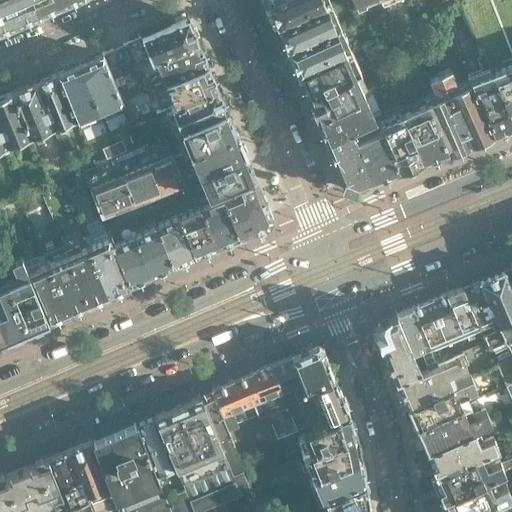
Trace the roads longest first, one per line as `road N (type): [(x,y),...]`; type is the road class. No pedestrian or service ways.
road 1 (secondary): [(0,431),(332,298)]
road 2 (secondary): [(321,247),(0,386)]
road 3 (residential): [(321,247),(230,0)]
road 4 (residential): [(398,511),(384,421),(332,298)]
road 5 (secondary): [(511,167),(321,247)]
road 6 (secondary): [(332,298),(511,223)]
road 7 (residential): [(0,59),(141,0)]
